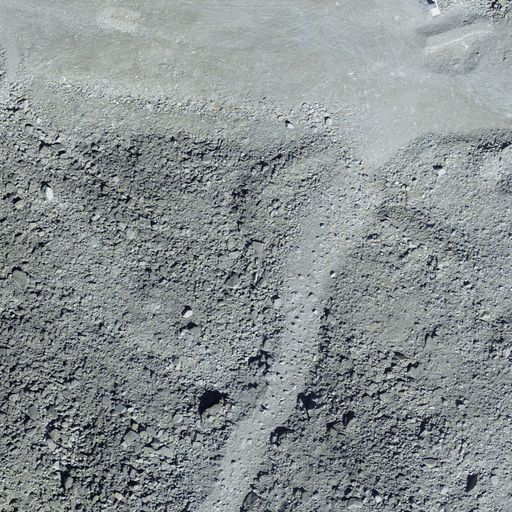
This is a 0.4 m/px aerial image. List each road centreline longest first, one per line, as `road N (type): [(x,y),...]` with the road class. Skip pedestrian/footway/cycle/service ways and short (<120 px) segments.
road 1 (track): [(386,93),(297,352),(219,511)]
road 2 (track): [(386,93),(0,9)]
road 3 (track): [(511,60),(386,93)]
